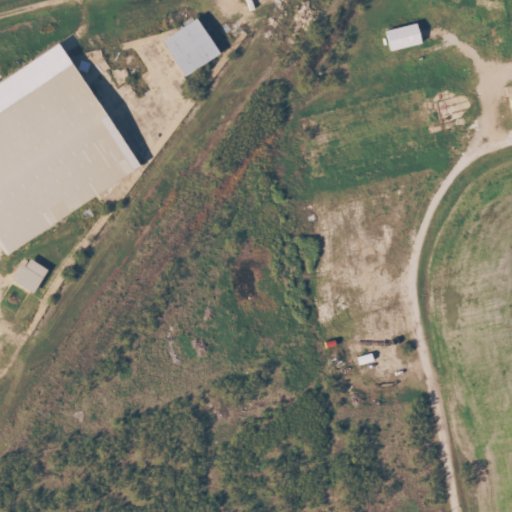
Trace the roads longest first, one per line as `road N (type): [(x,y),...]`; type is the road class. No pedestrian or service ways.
road 1 (residential): [(453,511),(412,283)]
road 2 (residential): [(412,283),(419,229),(449,178),(476,153),(511,138)]
